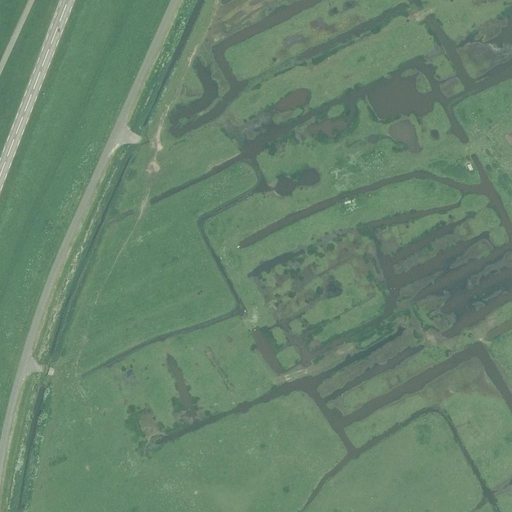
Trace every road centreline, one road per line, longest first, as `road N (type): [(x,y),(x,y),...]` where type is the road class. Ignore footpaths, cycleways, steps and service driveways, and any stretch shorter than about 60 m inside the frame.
road 1 (unclassified): [(0,481),(19,379),(51,284),(174,0)]
road 2 (tertiary): [(0,184),(69,0)]
